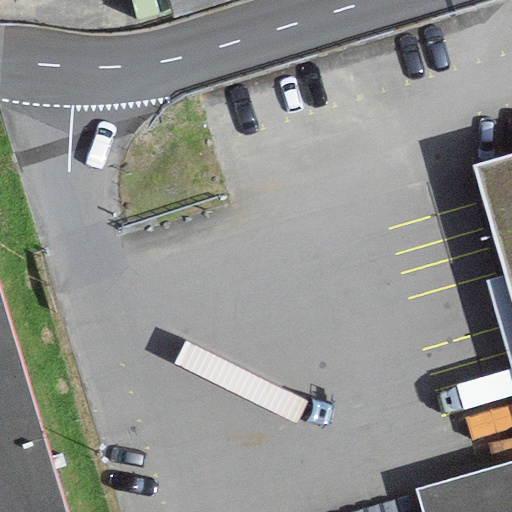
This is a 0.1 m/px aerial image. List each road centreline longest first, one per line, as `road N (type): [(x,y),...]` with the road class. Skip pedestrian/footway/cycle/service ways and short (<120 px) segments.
road 1 (tertiary): [(351,0),(174,61),(95,73),(0,61)]
road 2 (unknown): [(348,159),(434,427)]
road 3 (unknown): [(94,276),(276,206),(348,159)]
road 4 (unknown): [(348,159),(416,104),(511,61)]
